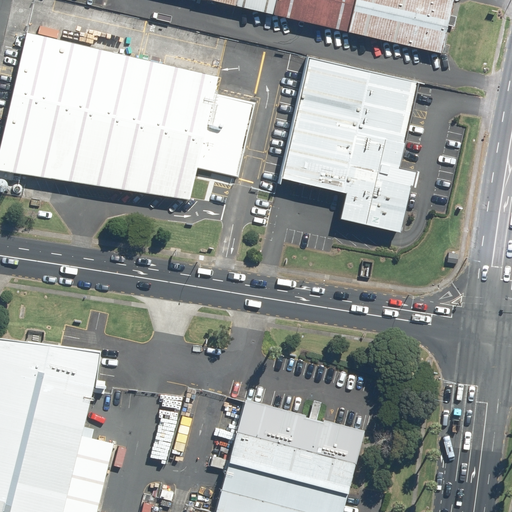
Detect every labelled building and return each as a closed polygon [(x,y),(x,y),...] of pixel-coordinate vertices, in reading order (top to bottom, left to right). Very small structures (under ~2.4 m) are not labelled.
[(451,0),(209,0),(440,52),(451,0)] [(210,95),(214,77),(29,39),(3,165),(189,202),(196,169),(237,177),(252,103),(210,95)] [(415,83),(304,58),(277,177),(342,191),(337,215),(398,228),(406,184),(396,167),(415,83)] [(449,253),(448,262),(457,264),(459,254),(449,253)] [(0,511),(58,511),(59,511),(64,511),(88,511),(109,429),(81,422),(98,351),(0,337),(0,511)] [(212,511),(337,511),(359,430),(242,400),(212,511)]
